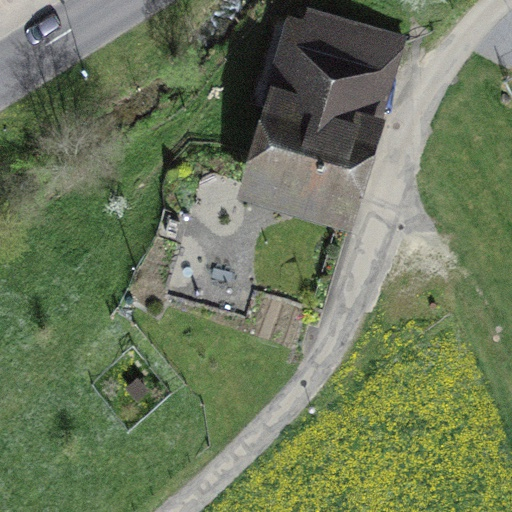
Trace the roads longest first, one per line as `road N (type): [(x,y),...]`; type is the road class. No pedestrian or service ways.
road 1 (unclassified): [(176,511),(266,428),(332,346),(381,246),(430,81),(499,0)]
road 2 (secondary): [(120,0),(0,76)]
